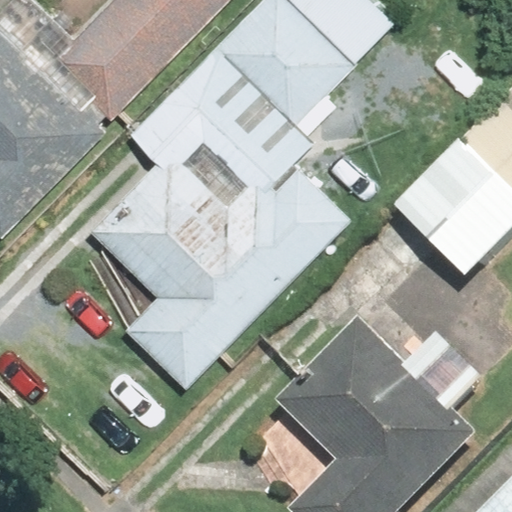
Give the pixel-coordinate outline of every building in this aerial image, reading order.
[(74,6),(67,0),(12,0),(0,12),(0,215),(18,233),(127,125),(41,39),(74,6)] [(118,0),(79,39),(141,102),(243,0),(118,0)] [(135,319),(198,382),(376,206),(300,130),(373,58),(314,0),(268,0),(141,126),(170,156),(104,221),(168,286),(135,319)] [(511,88),(405,195),(486,276),(511,250),(511,88)] [(291,504),(299,511),(413,511),(494,433),(368,307),(282,392),(343,453),(291,504)] [(511,511),(511,487),(486,511),(511,511)]
